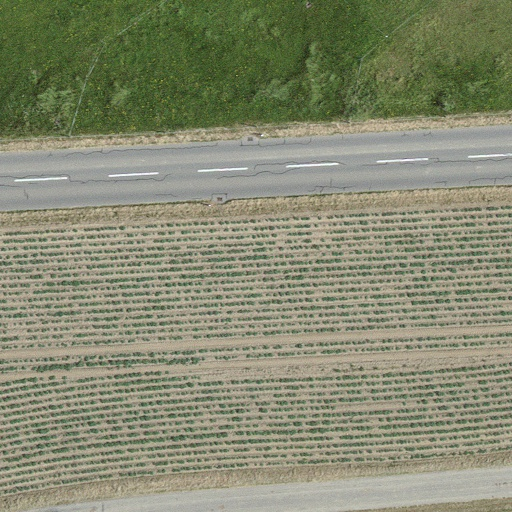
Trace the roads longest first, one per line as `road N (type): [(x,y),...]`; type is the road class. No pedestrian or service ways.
road 1 (tertiary): [(511,155),(0,182)]
road 2 (track): [(511,480),(140,511)]
